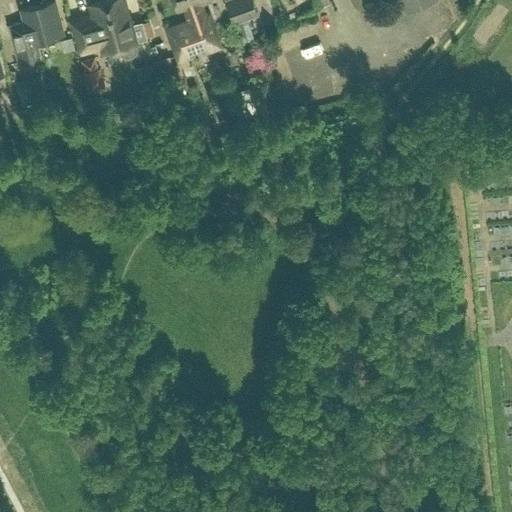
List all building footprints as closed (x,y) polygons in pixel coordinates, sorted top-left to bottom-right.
[(52,0),(21,9),(24,19),(8,24),(19,63),(42,56),(37,39),(63,32),(54,0),(52,0)] [(122,0),(100,0),(90,3),(94,16),(73,22),(80,48),(101,42),(103,50),(117,46),(119,50),(121,54),(124,55),(128,56),(132,55),(135,52),(137,49),(137,45),(136,41),(137,41),(131,19),(129,20),(122,0)] [(173,0),(177,8),(183,6),(190,24),(168,32),(176,56),(211,44),(203,21),(206,20),(199,0),(173,0)] [(232,0),(228,2),(235,22),(257,14),(251,0),(232,0)] [(330,2),(329,0),(314,0),(318,18),(328,15),(325,4),(330,2)] [(401,0),(406,9),(427,0),(401,0)] [(19,80),(39,76),(37,68),(17,71),(19,80)] [(255,84),(237,90),(245,115),(263,109),(255,84)]
